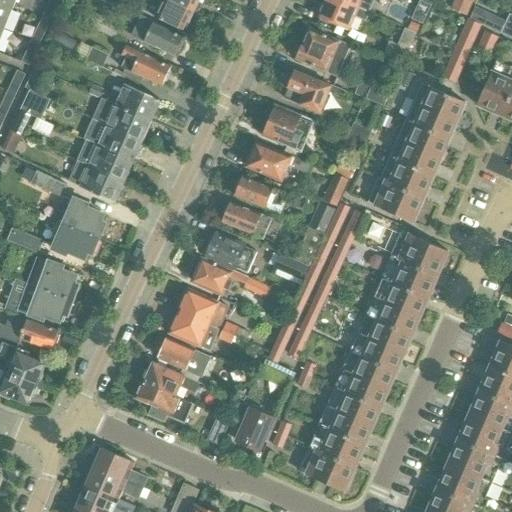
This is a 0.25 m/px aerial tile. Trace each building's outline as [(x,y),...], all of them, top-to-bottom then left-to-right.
[(16,0),(0,0),(0,5),(12,10),(16,0)] [(172,0),(149,0),(151,1),(146,12),(185,31),(195,10),(172,0)] [(172,0),(195,10),(199,0),(172,0)] [(350,30),(355,17),(366,22),(370,12),(359,7),(341,0),(325,0),(319,17),(350,30)] [(341,0),(359,7),(370,12),(375,0),(341,0)] [(467,16),(473,0),(455,0),(451,9),(467,16)] [(58,6),(50,2),(40,22),(49,26),(58,6)] [(0,29),(4,31),(12,10),(0,5),(0,29)] [(78,20),(115,38),(121,26),(84,8),(78,20)] [(500,34),(506,22),(489,14),(483,26),(500,34)] [(506,22),(500,34),(511,39),(511,15),(510,15),(506,22)] [(141,16),(132,36),(176,56),(184,39),(153,25),(154,22),(141,16)] [(468,19),(443,77),(456,84),(482,25),(468,19)] [(49,26),(40,22),(31,42),(40,46),(49,26)] [(398,45),(390,42),(385,52),(405,61),(417,34),(405,29),(398,45)] [(311,65),(310,66),(339,78),(353,42),(338,35),(336,40),(323,34),(323,36),(311,31),(305,45),(303,44),(297,59),(311,65)] [(485,31),(477,48),(491,55),(499,37),(485,31)] [(40,46),(31,42),(22,62),(30,66),(40,46)] [(76,55),(104,67),(109,55),(82,43),(76,55)] [(127,46),(119,64),(124,67),(164,85),(172,68),(140,54),(141,52),(127,46)] [(384,55),(387,56),(386,58),(403,66),(405,61),(385,52),(384,55)] [(486,90),(479,106),(511,120),(511,66),(499,61),(486,90)] [(25,88),(30,90),(31,89),(40,93),(48,74),(35,68),(25,88)] [(8,91),(16,95),(26,75),(18,71),(8,91)] [(332,88),(296,72),(284,99),(321,115),(331,93),(343,98),(346,91),(333,86),(332,88)] [(371,86),(360,81),(355,95),(384,107),(390,95),(389,95),(390,93),(372,85),(371,86)] [(377,176),(366,202),(415,224),(467,104),(421,84),(380,178),(377,176)] [(126,85),(117,104),(153,121),(162,101),(126,85)] [(22,108),(34,114),(33,116),(41,119),(50,100),(39,94),(40,93),(31,89),(30,90),(22,108)] [(16,95),(8,91),(0,108),(0,111),(7,115),(16,95)] [(103,98),(94,117),(108,124),(144,140),(153,121),(117,104),(103,98)] [(34,114),(22,108),(12,129),(24,135),(33,116),(34,114)] [(275,108),(264,134),(303,151),(315,122),(302,117),(301,119),(275,108)] [(108,124),(99,144),(135,160),(144,140),(108,124)] [(372,131),(353,124),(348,137),(367,145),(372,131)] [(24,135),(12,129),(2,149),(15,155),(24,135)] [(87,141),(79,160),(125,181),(135,160),(99,144),(99,146),(87,141)] [(292,159),(258,145),(249,167),(283,181),(288,167),(307,175),(312,164),(293,156),(292,159)] [(79,160),(69,181),(80,186),(115,202),(125,181),(79,160)] [(335,173),(350,180),(356,166),(341,160),(335,173)] [(36,172),(31,183),(62,197),(67,185),(37,171),(36,172)] [(323,201),(336,207),(335,208),(337,208),(349,181),(335,175),(323,201)] [(245,177),(237,196),(269,209),(282,214),(289,197),(285,195),(285,194),(245,177)] [(72,198),(61,222),(100,239),(106,225),(101,223),(104,216),(87,208),(88,205),(72,198)] [(335,209),(319,202),(308,227),(325,234),(337,208),(335,208),(335,209)] [(265,240),(273,221),(233,203),(225,222),(265,240)] [(350,208),(340,203),(335,215),(345,220),(350,208)] [(365,215),(355,211),(350,223),(359,227),(365,215)] [(345,220),(335,215),(329,228),(339,232),(345,220)] [(54,249),(67,255),(69,252),(85,259),(89,252),(93,254),(100,239),(61,222),(56,220),(55,221),(59,223),(53,236),(59,239),(54,249)] [(359,227),(350,223),(344,235),(354,239),(359,227)] [(295,259),(310,265),(317,250),(325,234),(308,227),(295,259)] [(7,242),(38,255),(44,241),(12,228),(7,242)] [(339,232),(329,228),(324,240),(334,244),(339,232)] [(347,492),(450,252),(402,231),(299,471),(347,492)] [(217,235),(207,257),(247,274),(257,252),(217,235)] [(354,239),(344,235),(338,247),(348,251),(354,239)] [(334,244),(324,240),(318,252),(328,256),(334,244)] [(348,251),(338,247),(333,259),(343,263),(348,251)] [(328,256),(318,252),(312,264),(323,268),(328,256)] [(310,267),(280,255),(274,269),(302,281),(303,278),(305,279),(310,267)] [(39,258),(30,283),(30,284),(74,300),(80,285),(76,283),(78,277),(63,271),(65,267),(51,262),(39,258)] [(343,263),(333,259),(327,271),(337,275),(343,263)] [(231,279),(246,285),(244,289),(265,299),(270,288),(234,272),(233,275),(204,261),(194,282),(223,296),(231,279)] [(312,264),(307,276),(317,280),(323,268),(312,264)] [(337,275),(327,271),(322,283),(332,287),(337,275)] [(307,276),(301,288),(311,293),(317,280),(307,276)] [(332,287),(322,283),(316,295),(326,299),(332,287)] [(20,310),(44,319),(46,315),(61,321),(64,314),(68,316),(74,300),(30,284),(20,310)] [(301,288),(296,300),(306,305),(311,293),(301,288)] [(230,309),(190,291),(180,313),(221,330),(230,309)] [(326,299),(316,295),(311,307),(321,311),(326,299)] [(296,300),(290,312),(300,317),(306,305),(296,300)] [(321,311),(311,307),(305,319),(315,323),(321,311)] [(0,322),(0,336),(20,344),(21,339),(53,351),(60,332),(28,320),(28,319),(19,315),(11,312),(6,325),(0,322)] [(290,312),(285,324),(295,329),(300,317),(290,312)] [(180,313),(171,334),(211,352),(221,330),(180,313)] [(315,323),(305,319),(300,331),(310,335),(315,323)] [(223,331),(235,337),(239,328),(226,323),(223,331)] [(511,327),(502,323),(497,333),(510,338),(511,332),(511,327)] [(285,324),(279,336),(289,341),(295,329),(285,324)] [(235,337),(223,331),(219,341),(231,346),(235,337)] [(310,335),(300,331),(294,343),(304,347),(310,335)] [(279,336),(273,348),(284,353),(289,341),(279,336)] [(168,338),(159,358),(201,376),(209,356),(168,338)] [(0,356),(9,360),(5,370),(37,383),(46,363),(29,355),(30,353),(18,347),(18,348),(3,342),(0,348),(0,356)] [(511,347),(500,342),(489,367),(511,376),(511,347)] [(304,347),(294,343),(289,355),(299,359),(304,347)] [(273,348),(268,360),(278,365),(284,353),(273,348)] [(266,360),(258,377),(288,390),(296,373),(278,365),(266,360)] [(177,396),(181,388),(195,394),(200,383),(187,376),(153,362),(152,364),(144,382),(177,397),(177,396)] [(317,366),(307,362),(303,374),(312,378),(317,366)] [(475,399),(468,416),(511,435),(511,376),(489,367),(475,399)] [(0,396),(10,400),(11,398),(28,405),(37,383),(5,370),(0,382),(0,396)] [(312,378),(303,374),(298,385),(307,389),(312,378)] [(177,398),(177,397),(144,382),(137,397),(140,398),(139,400),(147,404),(148,402),(152,404),(147,415),(164,422),(167,416),(184,424),(193,405),(177,398)] [(237,441),(260,451),(274,420),(251,410),(237,441)] [(217,415),(206,438),(218,443),(229,420),(217,415)] [(511,437),(511,435),(468,416),(446,466),(491,485),(499,468),(503,469),(511,450),(507,448),(511,437)] [(292,425),(283,421),(278,433),(287,437),(292,425)] [(287,437),(278,433),(273,445),(283,449),(287,437)] [(136,463),(102,449),(94,466),(145,488),(149,478),(132,471),(136,463)] [(86,484),(121,499),(123,493),(139,500),(145,488),(94,466),(86,484)] [(491,485),(446,466),(426,511),(484,511),(490,499),(486,497),(491,485)] [(121,499),(86,484),(79,502),(103,511),(130,511),(117,506),(121,499)] [(200,491),(185,485),(176,505),(191,511),(200,491)] [(74,511),(103,511),(79,502),(74,511)]
